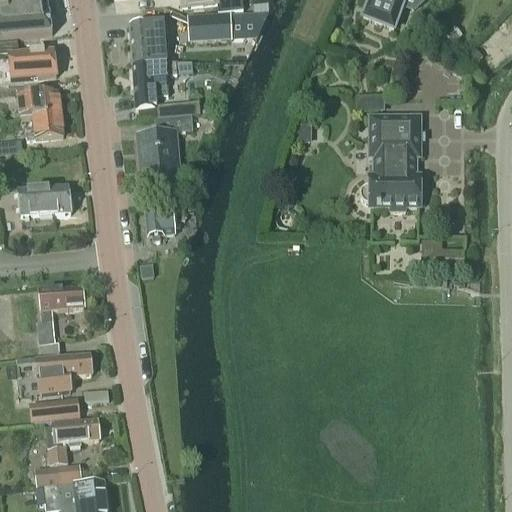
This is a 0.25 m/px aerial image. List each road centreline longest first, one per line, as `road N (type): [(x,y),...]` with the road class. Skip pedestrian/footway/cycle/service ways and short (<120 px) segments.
road 1 (tertiary): [(154,511),(112,279),(81,0)]
road 2 (residential): [(511,363),(511,124)]
